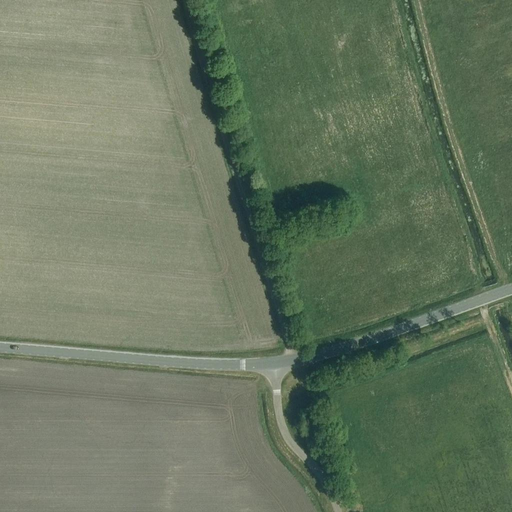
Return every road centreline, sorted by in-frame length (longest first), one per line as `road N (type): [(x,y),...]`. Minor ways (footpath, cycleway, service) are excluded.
road 1 (track): [(292,361),(185,0)]
road 2 (track): [(420,0),(510,289)]
road 3 (tertiary): [(274,365),(0,348)]
road 4 (tertiary): [(511,288),(274,365)]
road 5 (unclassified): [(338,511),(282,427),(274,365)]
